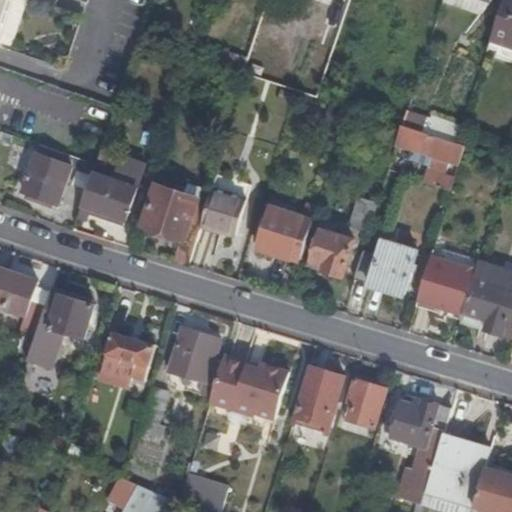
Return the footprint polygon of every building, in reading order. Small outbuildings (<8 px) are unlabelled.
[(0,0),(0,67),(60,89),(84,17),(57,7),(59,0),(80,0),(89,3),(90,0),(0,0)] [(474,3),(465,0),(456,0),(445,32),(463,38),(474,3)] [(511,0),(505,0),(489,49),(511,57),(511,0)] [(436,31),(432,41),(438,43),(441,32),(436,31)] [(403,126),(403,125),(397,145),(439,158),(436,169),(448,172),(450,162),(460,165),(466,146),(457,143),(403,126)] [(74,168),(39,155),(25,193),(61,206),(74,168)] [(453,192),(456,180),(427,170),(423,182),(453,192)] [(95,173),(83,207),(128,222),(139,188),(95,173)] [(254,187),(219,177),(214,192),(250,202),(254,187)] [(191,267),(198,243),(202,231),(203,227),(208,209),(198,206),(200,200),(186,195),(188,189),(180,186),(178,192),(158,186),(145,227),(184,239),(176,262),(191,267)] [(203,190),(189,186),(186,195),(200,200),(203,190)] [(214,192),(208,209),(203,227),(232,235),(239,237),(250,202),(214,192)] [(371,234),(379,206),(359,200),(351,227),(371,234)] [(303,218),(315,222),(319,208),(307,204),(303,218)] [(257,241),(262,242),(272,209),(267,208),(257,241)] [(293,258),(303,261),(315,222),(303,218),(273,209),(272,209),(262,242),(259,249),(292,260),(293,258)] [(203,227),(202,231),(231,239),(232,235),(203,227)] [(356,241),(324,232),(314,267),(346,276),(356,241)] [(365,254),(357,280),(406,295),(418,252),(383,242),(379,258),(365,254)] [(463,315),(477,270),(433,256),(419,302),(444,310),(463,315)] [(43,283),(0,267),(0,305),(26,315),(19,334),(38,341),(43,326),(54,293),(41,288),(43,283)] [(511,316),(511,289),(478,279),(464,324),(506,337),(511,316)] [(98,306),(54,293),(43,326),(30,363),(54,370),(65,333),(88,340),(98,306)] [(419,302),(418,308),(443,315),(444,310),(419,302)] [(462,320),(463,315),(444,310),(443,315),(462,320)] [(170,371),(218,385),(224,363),(218,361),(224,341),(184,328),(170,371)] [(104,369),(148,382),(158,347),(116,333),(104,369)] [(218,385),(212,403),(257,417),(258,414),(278,420),(292,372),(263,363),(258,380),(247,377),(250,367),(246,361),(227,356),(224,363),(218,385)] [(301,402),(295,424),(329,435),(348,377),(315,367),(303,403),(301,402)] [(357,402),(351,419),(378,428),(390,390),(358,380),(351,400),(357,402)] [(155,387),(140,432),(164,440),(168,428),(162,426),(173,393),(155,387)] [(420,459),(438,464),(445,440),(454,409),(426,400),(423,408),(406,402),(395,437),(423,446),(420,459)] [(14,450),(19,436),(7,430),(4,439),(2,445),(14,450)] [(438,464),(430,490),(478,505),(488,469),(493,454),(445,440),(438,464)] [(511,511),(511,475),(488,469),(478,505),(477,507),(494,511),(511,511)] [(191,475),(182,503),(195,508),(204,511),(224,511),(233,488),(191,475)] [(129,508),(126,511),(163,511),(171,498),(141,486),(129,508)]
